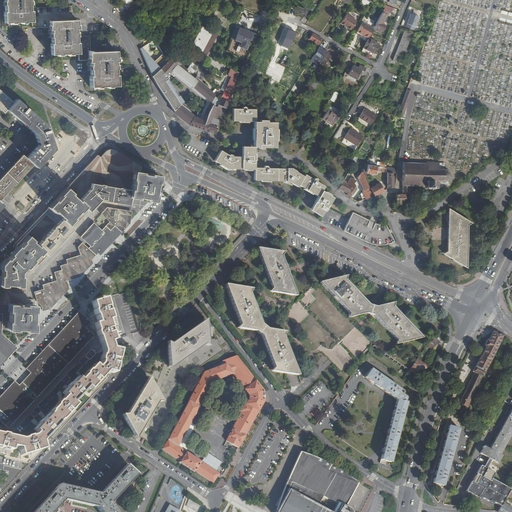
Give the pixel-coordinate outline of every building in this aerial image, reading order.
[(3,0),(4,12),(3,12),(3,23),(32,22),(32,28),(34,28),(43,28),(49,28),(49,30),(50,30),(51,44),(50,44),(50,55),(78,54),(78,61),(88,60),(88,63),(89,63),(90,71),(90,76),(89,76),(89,87),(117,86),(117,75),(116,75),(115,62),(116,62),(116,51),(90,51),(90,32),(76,33),(76,30),(77,30),(77,20),(73,20),(72,6),(30,8),(29,0),(3,0)] [(377,26),(382,28),(384,23),(381,22),(385,12),(385,10),(387,11),(388,9),(390,10),(393,6),(385,2),(372,27),(376,29),(377,26)] [(423,16),(425,9),(418,6),(415,13),(423,16)] [(347,12),(341,21),(346,24),(348,23),(352,26),(357,18),(347,12)] [(401,60),(413,30),(405,27),(393,57),(401,60)] [(199,56),(212,34),(202,28),(189,50),(199,56)] [(249,40),(253,42),(256,35),(239,28),(234,41),(241,43),(239,48),(246,50),(249,40)] [(315,49),(323,38),(313,33),(310,38),(313,40),(316,43),(313,48),(315,49)] [(216,36),(212,34),(199,56),(202,58),(216,36)] [(378,42),(367,37),(363,45),(374,51),(378,42)] [(139,50),(152,77),(167,63),(166,63),(168,62),(161,55),(154,62),(142,49),(139,50)] [(325,55),(321,61),(325,64),(327,61),(330,63),(334,57),(328,53),(326,56),(325,55)] [(277,62),(262,56),(255,72),(292,89),(299,74),(281,66),(283,60),(286,62),(287,58),(280,55),(277,62)] [(168,62),(166,63),(167,63),(152,77),(169,105),(177,116),(189,125),(206,131),(207,131),(214,134),(217,126),(225,109),(231,95),(225,91),(221,99),(217,97),(198,81),(197,81),(191,76),(189,74),(179,66),(181,64),(172,57),(168,62)] [(197,67),(191,63),(188,66),(193,71),(197,67)] [(366,70),(367,67),(361,64),(359,67),(354,65),(349,75),(358,80),(363,69),(366,70)] [(229,73),(237,77),(239,73),(231,69),(229,73)] [(237,80),(231,77),(225,90),(231,92),(237,80)] [(307,84),(304,89),(309,93),(313,87),(307,84)] [(330,100),(335,102),(339,92),(334,90),(330,100)] [(0,178),(0,192),(4,195),(32,165),(35,167),(53,149),(49,136),(45,125),(15,99),(13,102),(0,91),(0,109),(3,113),(6,110),(33,133),(37,145),(26,158),(22,155),(0,178)] [(400,106),(398,111),(403,113),(407,103),(406,103),(402,101),(400,106)] [(262,147),(275,147),(276,122),(255,121),(255,109),(246,109),(245,107),(243,106),(242,107),(241,109),(232,108),(232,121),(253,121),(252,146),(258,146),(258,148),(262,149),(262,147)] [(339,117),(328,109),(321,120),(333,127),(339,117)] [(371,123),(376,116),(364,109),(360,116),(371,123)] [(358,144),(363,136),(351,128),(345,137),(358,144)] [(153,200),(157,177),(157,176),(140,174),(141,167),(113,149),(107,150),(100,157),(97,155),(69,185),(93,207),(99,200),(128,205),(130,196),(153,200)] [(327,205),(333,197),(321,190),(324,186),(316,181),(316,179),(316,178),(314,177),(312,178),(305,174),(304,175),(295,170),(290,168),(268,168),(268,166),(266,165),(264,166),(263,167),(254,167),(254,160),(253,160),(253,156),(241,155),(241,156),(232,156),(232,155),(229,154),(229,155),(220,150),(214,160),(226,168),(254,169),(254,180),(282,180),(291,183),(297,186),(298,185),(317,197),(314,202),(318,205),(319,204),(325,208),(327,205)] [(444,167),(445,162),(439,162),(439,161),(438,161),(438,162),(434,162),(434,160),(432,160),(432,162),(428,162),(428,161),(427,161),(427,162),(425,162),(426,160),(421,160),(421,162),(404,161),(404,160),(403,160),(403,161),(402,161),(402,162),(403,163),(403,167),(402,167),(402,168),(403,168),(402,177),(401,179),(402,179),(402,184),(403,184),(403,192),(409,192),(410,184),(424,185),(426,185),(426,187),(427,187),(429,188),(430,187),(431,186),(432,186),(432,189),(437,188),(449,184),(448,180),(448,179),(448,178),(449,176),(450,177),(450,176),(449,175),(450,172),(450,171),(449,171),(447,169),(448,168),(447,169),(444,167)] [(387,167),(383,166),(368,164),(367,172),(377,173),(377,170),(386,171),(387,167)] [(362,171),(358,176),(364,190),(369,188),(365,178),(362,171)] [(348,182),(344,179),(339,188),(346,193),(346,194),(350,197),(357,187),(353,182),(355,179),(351,177),(348,182)] [(374,195),(384,190),(380,183),(370,188),(374,195)] [(93,207),(69,185),(67,187),(65,189),(89,211),(91,209),(93,207)] [(369,188),(364,190),(363,190),(366,198),(373,196),(369,188)] [(1,265),(1,272),(20,273),(28,273),(36,264),(38,266),(66,236),(71,230),(89,211),(65,189),(15,244),(17,247),(1,265)] [(405,200),(405,193),(396,193),(396,202),(401,202),(401,201),(406,201),(407,200),(405,200)] [(114,227),(121,233),(130,223),(132,211),(107,206),(101,213),(110,221),(106,226),(110,231),(114,227)] [(448,212),(448,221),(447,253),(446,254),(463,265),(465,264),(466,264),(468,220),(452,210),(450,211),(448,212)] [(352,212),(343,230),(371,244),(380,245),(387,243),(393,241),(384,223),(380,224),(376,223),(352,212)] [(90,246),(97,252),(97,253),(101,249),(104,251),(108,246),(121,233),(114,227),(110,231),(106,226),(102,231),(98,228),(99,227),(94,224),(81,237),(90,246)] [(90,259),(94,255),(87,248),(82,243),(78,247),(80,256),(69,259),(69,258),(67,259),(67,260),(66,260),(68,264),(61,266),(60,267),(61,269),(62,271),(55,273),(57,281),(46,284),(45,284),(42,285),(44,289),(34,292),(37,301),(41,306),(42,310),(50,308),(49,303),(56,301),(55,297),(62,295),(61,291),(68,289),(65,280),(80,276),(78,272),(85,270),(84,265),(91,263),(90,259)] [(87,248),(94,255),(95,254),(97,252),(90,246),(89,247),(87,248)] [(273,290),(273,292),(293,295),(293,293),(295,292),(282,255),(281,255),(281,252),(261,249),(260,251),(258,252),(272,288),(273,290)] [(368,304),(342,277),(324,281),(323,283),(322,285),(352,316),(366,313),(374,315),(399,343),(419,338),(419,336),(420,335),(391,304),(390,303),(377,306),(368,304)] [(8,329),(32,330),(33,306),(33,300),(26,299),(26,284),(26,279),(19,279),(1,278),(0,291),(0,293),(0,304),(9,305),(8,329)] [(248,290),(249,288),(229,285),(228,286),(226,287),(241,326),(241,328),(256,331),(262,336),(274,368),(275,369),(275,371),(294,374),(295,373),(297,371),(282,333),(283,331),(266,328),(261,324),(248,290)] [(105,298),(92,302),(94,311),(95,315),(95,314),(98,323),(94,324),(97,332),(96,332),(98,336),(101,344),(110,342),(110,341),(114,340),(108,319),(111,318),(105,298)] [(0,420),(4,424),(30,396),(89,332),(84,328),(89,322),(80,313),(59,336),(63,340),(54,350),(49,346),(28,369),(33,373),(20,386),(19,385),(3,401),(0,398),(0,420)] [(0,364),(16,347),(2,334),(1,334),(2,314),(0,313),(0,364)] [(208,342),(207,335),(206,322),(204,322),(203,321),(171,343),(170,344),(169,345),(167,345),(169,366),(172,367),(208,342)] [(93,336),(89,332),(30,396),(4,424),(3,424),(8,429),(10,426),(93,336)] [(502,336),(492,332),(488,341),(487,340),(484,345),(485,346),(472,372),(474,373),(459,402),(458,402),(457,402),(458,403),(458,404),(459,405),(459,404),(466,407),(465,408),(466,408),(467,407),(468,408),(468,407),(467,406),(480,380),(502,336)] [(59,336),(49,346),(54,350),(63,340),(59,336)] [(415,362),(409,371),(416,377),(425,365),(419,360),(429,348),(432,350),(436,345),(437,345),(440,342),(439,341),(435,337),(414,362),(415,362)] [(112,348),(111,346),(102,348),(103,351),(102,355),(101,355),(100,360),(101,360),(100,364),(97,367),(94,364),(89,370),(88,370),(85,373),(85,374),(80,379),(77,377),(72,383),(71,383),(68,386),(68,387),(63,393),(65,395),(60,401),(59,401),(56,404),(57,404),(51,410),(48,413),(43,419),(39,422),(40,423),(34,429),(37,431),(35,434),(30,436),(30,435),(26,436),(26,437),(22,438),(18,437),(10,436),(6,435),(6,434),(0,432),(0,447),(11,450),(12,446),(19,448),(21,455),(37,450),(44,448),(42,441),(59,423),(58,422),(60,419),(61,420),(76,404),(73,402),(87,387),(90,389),(107,371),(114,373),(119,349),(112,348)] [(94,364),(85,355),(70,371),(16,429),(10,436),(18,437),(30,425),(34,429),(40,423),(39,422),(43,419),(48,413),(51,410),(47,406),(52,400),(56,404),(59,401),(60,401),(65,395),(63,393),(68,387),(68,386),(71,383),(72,383),(77,377),(75,375),(81,370),(85,373),(88,370),(89,370),(94,364)] [(263,391),(236,355),(224,360),(225,364),(204,372),(188,400),(189,401),(172,433),(162,448),(180,460),(179,461),(194,471),(195,470),(213,482),(217,477),(220,473),(180,446),(178,445),(185,432),(199,406),(199,405),(212,381),(232,373),(249,394),(249,397),(246,403),(245,402),(243,403),(240,408),(240,411),(242,412),(239,416),(238,415),(236,418),(238,419),(225,440),(238,447),(264,401),(264,397),(264,396),(263,391)] [(379,463),(385,465),(386,461),(390,462),(407,402),(405,401),(406,396),(401,393),(402,391),(371,369),(365,377),(396,400),(379,463)] [(135,434),(137,436),(160,398),(150,381),(149,381),(148,382),(147,380),(124,418),(133,435),(135,434)] [(16,382),(0,398),(3,401),(19,385),(16,382)] [(489,501),(500,507),(507,495),(510,490),(491,480),(489,482),(481,477),(491,460),(496,463),(501,456),(499,455),(511,430),(511,399),(511,400),(511,407),(489,450),(483,447),(479,454),(487,458),(482,468),(479,466),(475,474),(478,476),(474,484),(470,482),(464,492),(476,498),(477,497),(488,503),(489,501)] [(444,486),(461,429),(450,426),(433,483),(444,486)] [(187,433),(185,432),(178,445),(180,446),(187,433)] [(309,454),(300,451),(286,484),(275,511),(353,511),(351,509),(349,507),(346,505),(358,482),(348,475),(343,471),(337,467),(328,462),(319,458),(309,454)] [(100,493),(84,490),(74,502),(96,507),(100,511),(117,511),(111,502),(137,474),(127,465),(100,493)] [(84,490),(60,484),(46,499),(56,509),(64,499),(74,502),(84,490)] [(52,511),(56,509),(46,499),(33,511),(52,511)] [(497,511),(502,511),(503,511),(504,511),(505,511),(506,511),(510,511),(511,509),(511,507),(504,502),(500,507),(497,511)]
